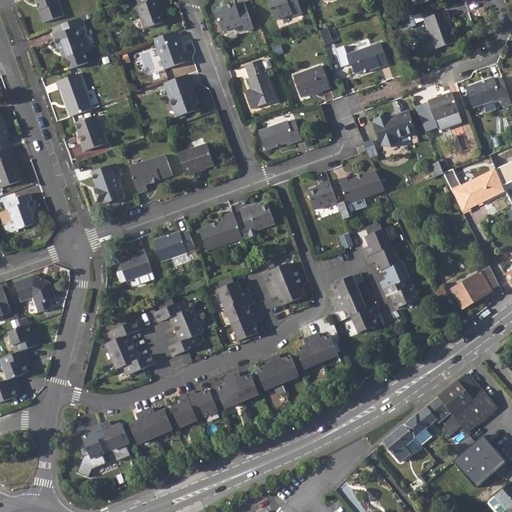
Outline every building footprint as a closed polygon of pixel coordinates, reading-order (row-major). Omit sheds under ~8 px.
[(58,0),(35,0),(44,22),(64,15),(58,0)] [(137,0),(139,5),(137,6),(145,30),(162,24),(158,9),(160,8),(156,0),(137,0)] [(267,0),(275,21),(291,15),(292,18),(302,14),(297,0),(267,0)] [(222,11),(216,13),(223,32),(242,25),(251,22),(244,4),(236,7),(235,4),(224,7),(222,11)] [(431,36),(422,39),(427,52),(456,41),(448,19),(451,19),(447,10),(424,18),(431,36)] [(63,32),(54,36),(51,36),(56,48),(58,48),(61,56),(66,58),(70,68),(87,62),(83,52),(96,47),(90,33),(79,37),(75,28),(80,25),(78,18),(61,24),(63,32)] [(251,22),(242,25),(245,33),(253,29),(251,22)] [(61,24),(51,27),(54,36),(63,32),(61,24)] [(328,28),(320,31),(326,45),(333,42),(328,28)] [(172,32),(153,38),(156,46),(157,46),(161,56),(159,58),(163,69),(186,61),(183,53),(181,54),(180,50),(181,48),(178,39),(175,39),(172,32)] [(357,73),(364,71),(370,69),(371,70),(381,66),(381,68),(389,65),(381,42),(347,54),(350,64),(355,67),(357,73)] [(261,61),(245,66),(250,79),(248,80),(252,92),(246,95),(251,109),(275,100),(261,61)] [(322,66),(293,77),(300,98),(320,91),(321,92),(330,89),(322,66)] [(60,89),(70,116),(92,108),(79,72),(56,80),(59,89),(60,89)] [(188,74),(163,83),(176,117),(197,109),(191,94),(194,92),(188,74)] [(482,83),(481,81),(466,86),(474,107),(493,100),(494,102),(501,99),(503,106),(511,103),(509,96),(502,77),(495,80),(495,78),(493,77),(492,77),(487,79),(485,83),(482,83)] [(451,92),(428,100),(436,120),(459,112),(451,92)] [(385,120),(384,116),(373,120),(382,145),(392,147),(398,140),(397,138),(416,132),(408,111),(389,117),(389,119),(385,120)] [(0,140),(9,137),(2,116),(0,115),(0,140)] [(95,115),(76,122),(83,142),(82,142),(85,151),(106,143),(95,115)] [(287,121),(259,132),(267,151),(287,143),(287,145),(302,140),(294,121),(288,123),(287,121)] [(206,145),(178,155),(186,177),(194,174),(194,172),(213,165),(206,145)] [(11,148),(0,151),(0,189),(23,181),(11,148)] [(502,149),(489,155),(495,168),(497,171),(509,165),(502,149)] [(166,156),(129,169),(138,194),(147,191),(145,185),(173,176),(166,156)] [(438,160),(430,163),(436,176),(443,173),(438,160)] [(98,191),(96,192),(100,205),(103,204),(103,205),(110,202),(112,204),(119,201),(120,198),(122,197),(117,180),(121,178),(116,165),(92,173),(97,188),(98,191)] [(497,171),(495,168),(490,170),(502,192),(506,190),(497,171)] [(453,169),(443,173),(463,212),(502,192),(490,170),(461,186),(453,169)] [(347,201),(337,204),(343,221),(344,221),(353,218),(348,203),(385,190),(376,170),(348,181),(347,177),(339,179),(347,201)] [(337,202),(329,181),(321,183),(322,186),(307,191),(314,210),(337,202)] [(31,194),(8,202),(11,209),(9,210),(17,231),(37,224),(30,202),(33,201),(31,194)] [(248,210),(240,212),(250,237),(257,235),(255,230),(275,223),(267,202),(256,207),(255,204),(247,206),(248,210)] [(242,238),(232,212),(223,216),(224,221),(199,230),(205,250),(242,238)] [(377,224),(361,229),(364,237),(380,231),(377,224)] [(380,231),(364,237),(369,247),(363,249),(370,265),(375,262),(380,271),(382,270),(386,280),(380,282),(387,297),(391,296),(396,309),(418,299),(402,262),(399,263),(384,229),(380,231)] [(179,231),(153,240),(161,262),(195,250),(188,231),(180,234),(179,231)] [(152,272),(144,249),(137,251),(138,254),(120,261),(127,281),(152,272)] [(288,263),(269,271),(273,281),(267,283),(273,299),(279,296),(283,306),(302,298),(288,263)] [(490,267),(452,289),(463,308),(492,291),(491,289),(499,284),(490,267)] [(35,275),(14,282),(16,286),(20,299),(27,296),(28,300),(33,299),(38,313),(52,308),(50,300),(56,298),(50,282),(35,275)] [(235,275),(215,282),(218,290),(237,282),(235,275)] [(331,296),(338,311),(344,309),(348,319),(352,317),(359,333),(379,325),(375,317),(381,314),(378,306),(368,310),(352,277),(333,285),(337,294),(331,296)] [(237,282),(218,290),(240,341),(259,333),(255,323),(261,321),(258,313),(252,316),(248,307),(254,304),(247,289),(241,291),(237,282)] [(442,285),(436,289),(442,300),(448,296),(443,287),(442,285)] [(0,316),(11,313),(3,291),(2,287),(0,287),(0,316)] [(172,298),(157,303),(160,311),(175,305),(172,298)] [(175,305),(160,311),(156,313),(160,322),(171,318),(177,332),(185,328),(187,331),(178,335),(181,342),(170,347),(174,356),(201,345),(197,336),(204,333),(193,308),(186,311),(182,302),(175,305)] [(38,313),(27,317),(29,325),(41,320),(38,313)] [(110,332),(114,341),(107,344),(117,369),(125,366),(128,376),(155,365),(151,355),(141,359),(138,352),(129,356),(128,352),(137,349),(131,335),(140,330),(136,321),(110,332)] [(22,327),(9,332),(17,353),(26,350),(43,344),(39,336),(34,338),(32,332),(29,325),(22,327)] [(297,349),(305,369),(322,362),(339,354),(331,335),(321,339),(319,333),(304,340),(306,346),(297,349)] [(17,353),(0,359),(8,380),(17,377),(29,373),(26,365),(23,360),(29,358),(26,350),(17,353)] [(282,382),(299,376),(291,356),(282,360),(279,354),(272,357),(282,382)] [(278,395),(286,392),(282,382),(272,357),(264,360),(267,366),(257,370),(265,389),(274,386),(278,395)] [(239,373),(232,376),(224,379),(227,385),(217,389),(225,408),(259,394),(251,375),(242,379),(239,373)] [(466,375),(405,424),(422,445),(431,438),(425,429),(436,420),(449,436),(461,426),(466,433),(497,408),(484,392),(481,394),(466,375)] [(8,380),(0,383),(0,402),(17,396),(14,387),(19,385),(17,377),(8,380)] [(195,391),(186,395),(179,398),(182,404),(173,408),(181,427),(197,420),(217,411),(219,411),(210,390),(197,395),(195,391)] [(153,408),(145,412),(137,415),(140,421),(130,425),(136,440),(138,444),(155,436),(172,429),(173,429),(165,410),(156,414),(153,408)] [(96,432),(83,438),(92,459),(112,451),(130,443),(122,424),(112,427),(110,421),(101,425),(94,428),(96,432)] [(405,424),(384,441),(401,462),(422,445),(405,424)] [(505,463),(484,438),(455,462),(476,488),(505,463)] [(511,511),(511,484),(511,483),(494,497),(506,511),(511,511)]
